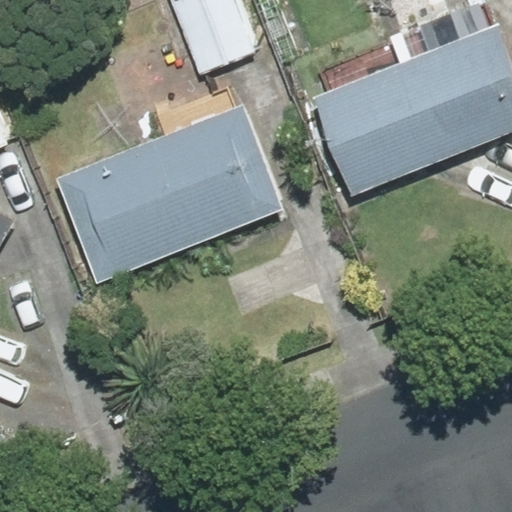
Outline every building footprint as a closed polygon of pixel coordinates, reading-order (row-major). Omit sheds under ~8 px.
[(0,0),(0,41),(15,36),(1,0),(0,0)] [(170,0),(197,71),(258,47),(240,0),(170,0)] [(352,200),(511,134),(511,79),(494,36),(314,109),(352,200)] [(97,282),(281,206),(239,104),(55,179),(97,282)] [(0,112),(0,154),(14,149),(0,112)] [(0,245),(14,219),(0,211),(0,245)]
